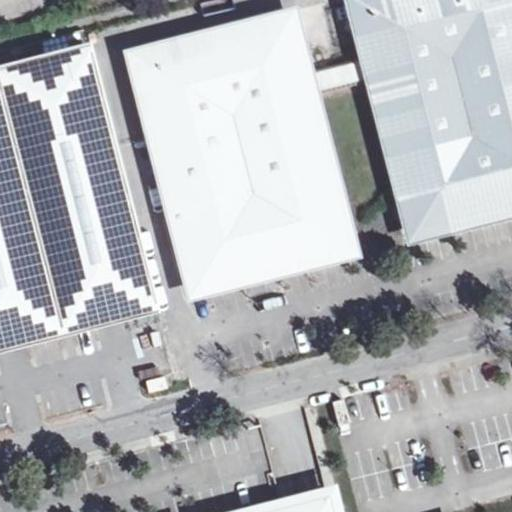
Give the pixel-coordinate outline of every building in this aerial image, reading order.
[(511,0),(361,0),(351,2),(364,56),(370,82),(375,95),(372,102),(377,104),(385,135),(382,140),(387,142),(395,175),(393,181),(398,185),(411,238),(511,211),(511,0)] [(129,49),(132,64),(287,21),(284,7),(129,49)] [(287,21),(132,64),(146,117),(143,120),(147,122),(156,154),(153,159),(158,164),(165,193),(162,198),(168,201),(192,294),(348,252),(335,199),(335,192),(332,191),(323,158),(326,154),(322,151),(313,120),(316,115),(312,113),(308,98),(370,82),(364,56),(302,72),(287,21)] [(0,347),(153,309),(90,53),(0,75),(0,347)] [(335,511),(331,496),(269,511),(335,511)]
